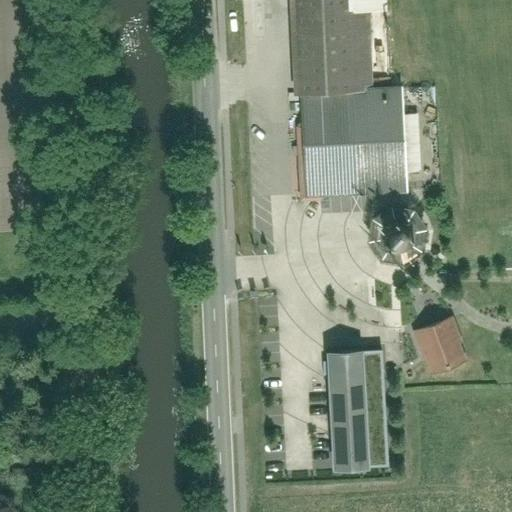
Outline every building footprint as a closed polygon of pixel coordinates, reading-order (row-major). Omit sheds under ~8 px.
[(287,0),(292,96),(300,95),(366,92),(365,84),(372,84),(368,5),(352,6),(351,0),(287,0)] [(366,92),(300,95),(305,188),(399,184),(394,83),(372,84),(365,84),(366,92)] [(369,214),(364,234),(377,254),(399,259),(419,244),(421,222),(408,207),(386,204),(369,214)] [(447,320),(414,333),(429,370),(462,358),(447,320)] [(376,348),(324,351),(330,467),(382,465),(376,348)]
